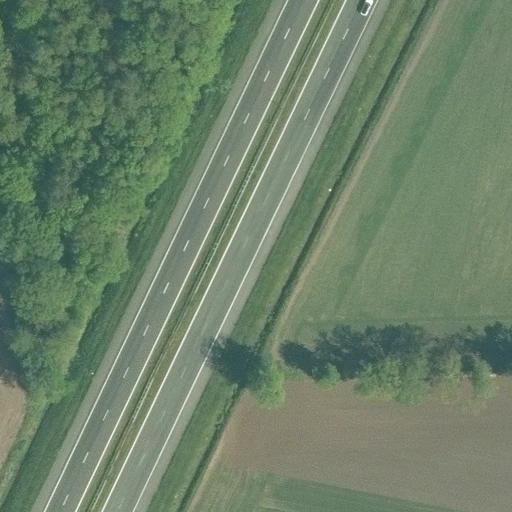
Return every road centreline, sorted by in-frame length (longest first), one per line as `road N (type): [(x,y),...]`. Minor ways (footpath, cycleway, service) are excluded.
road 1 (motorway): [(118,511),(362,0)]
road 2 (motorway): [(303,0),(59,511)]
